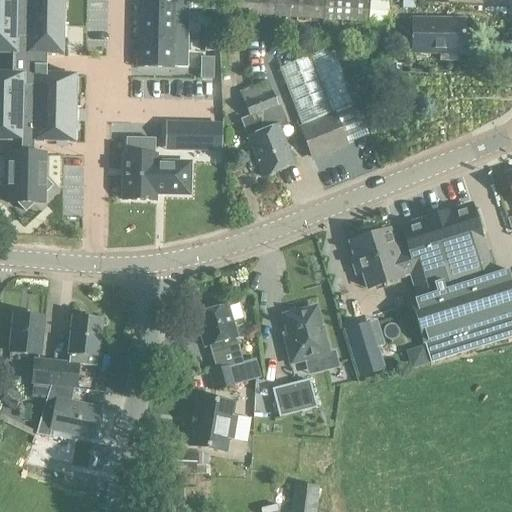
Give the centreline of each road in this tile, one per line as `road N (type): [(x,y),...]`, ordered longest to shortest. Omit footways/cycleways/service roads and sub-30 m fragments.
road 1 (tertiary): [(511,136),(236,245),(160,263)]
road 2 (residential): [(93,264),(98,79),(118,79),(120,0)]
road 3 (unclassified): [(117,511),(160,263)]
